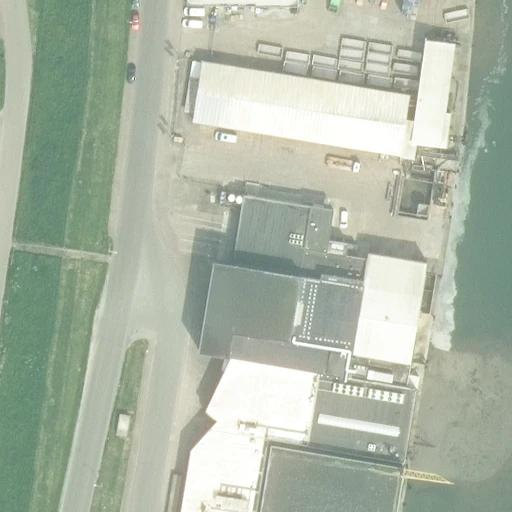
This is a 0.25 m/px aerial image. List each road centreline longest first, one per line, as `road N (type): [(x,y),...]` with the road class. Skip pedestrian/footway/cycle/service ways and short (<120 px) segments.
road 1 (tertiary): [(125,264),(153,0)]
road 2 (residential): [(133,511),(153,391),(156,301),(125,264)]
road 3 (tertiary): [(70,511),(125,264)]
road 4 (residential): [(0,226),(11,140),(7,0)]
